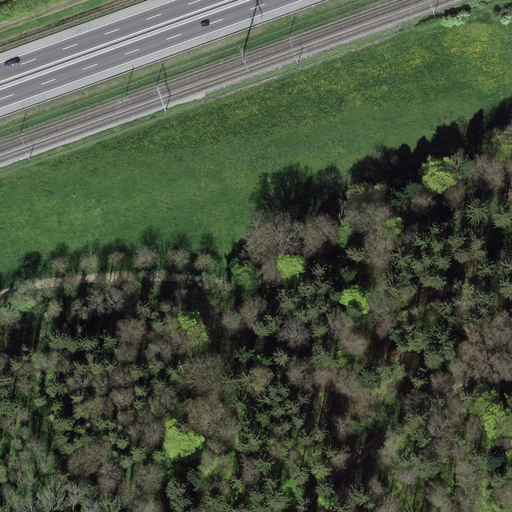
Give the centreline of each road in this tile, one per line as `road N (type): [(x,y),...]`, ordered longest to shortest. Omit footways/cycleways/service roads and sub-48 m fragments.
road 1 (track): [(0,299),(27,288),(156,278),(268,292),(511,189)]
road 2 (motorway): [(0,101),(279,0)]
road 3 (track): [(511,342),(293,511)]
road 4 (motorway): [(204,0),(0,73)]
